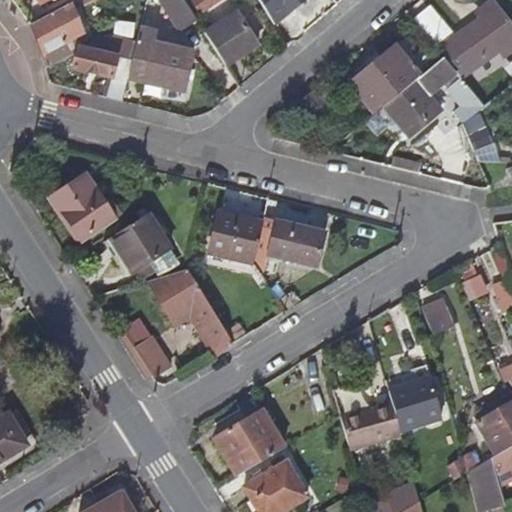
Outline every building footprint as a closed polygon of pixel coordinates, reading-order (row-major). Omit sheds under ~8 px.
[(107,98),(123,102),(129,76),(132,61),(126,59),(130,42),(115,39),(110,43),(105,42),(104,47),(96,45),(94,52),(81,49),(80,48),(93,41),(79,13),(95,5),(94,2),(92,0),(76,0),(32,24),(37,35),(38,37),(53,65),(77,52),(79,54),(74,69),(112,78),(107,98)] [(159,0),(177,29),(196,17),(187,4),(184,0),(159,0)] [(226,0),(193,0),(189,3),(197,16),(201,13),(202,15),(226,0)] [(258,0),(274,25),(302,0),(258,0)] [(477,11),(482,18),(450,43),(467,68),(497,47),(502,53),(511,45),(511,31),(490,2),(477,11)] [(418,27),(431,43),(445,31),(428,10),(414,22),(418,27)] [(206,34),(227,66),(259,46),(238,14),(206,34)] [(132,61),(129,76),(184,90),(193,52),(153,43),(155,30),(141,27),(137,44),(132,61)] [(375,114),(386,105),(443,56),(431,43),(418,27),(349,85),(375,114)] [(126,59),(132,61),(137,44),(130,42),(126,59)] [(430,95),(457,73),(443,56),(386,105),(410,133),(441,108),(430,95)] [(312,91),(300,101),(311,114),(323,104),(312,91)] [(329,141),(336,149),(365,123),(359,116),(329,141)] [(474,148),(466,124),(446,128),(451,154),(474,148)] [(114,216),(85,172),(52,193),(80,237),(114,216)] [(123,229),(111,236),(135,273),(136,272),(140,279),(156,275),(153,271),(176,261),(169,251),(173,249),(149,212),(147,213),(143,206),(134,212),(139,219),(123,229)] [(253,263),(255,258),(257,250),(263,222),(218,211),(209,252),(253,263)] [(276,223),(264,220),(263,222),(257,250),(269,252),(276,223)] [(329,234),(276,223),(269,252),(268,257),(321,269),(329,234)] [(214,354),(234,342),(232,339),(226,329),(187,269),(148,281),(176,325),(191,317),(197,313),(205,325),(199,329),(214,354)] [(457,323),(444,298),(424,308),(437,334),(457,323)] [(191,317),(199,329),(205,325),(197,313),(191,317)] [(172,365),(152,334),(149,336),(137,317),(116,331),(121,339),(145,377),(152,373),(154,376),(172,365)] [(226,329),(232,339),(245,330),(238,321),(226,329)] [(430,382),(390,393),(392,400),(402,433),(441,422),(430,382)] [(511,399),(506,403),(502,396),(485,407),(490,413),(478,420),(487,434),(503,424),(506,431),(511,428),(511,399)] [(402,433),(392,400),(342,415),(351,448),(402,434),(402,433)] [(217,441),(239,478),(286,449),(264,411),(217,441)] [(1,419),(19,450),(29,444),(10,414),(1,419)] [(0,461),(19,450),(1,419),(0,419),(0,461)] [(511,444),(491,457),(500,488),(511,481),(511,444)] [(476,451),(463,458),(468,471),(483,462),(476,451)] [(454,479),(468,471),(463,458),(463,457),(446,467),(454,479)] [(485,511),(505,506),(500,489),(500,488),(491,457),(483,462),(468,471),(478,511),(485,511)] [(275,511),(307,493),(287,460),(244,486),(259,511),(275,511)] [(399,511),(420,500),(415,482),(386,493),(388,503),(368,509),(369,511),(399,511)] [(133,511),(120,492),(87,511),(133,511)] [(362,505),(357,493),(346,498),(351,510),(362,505)] [(423,511),(420,500),(399,511),(423,511)]
